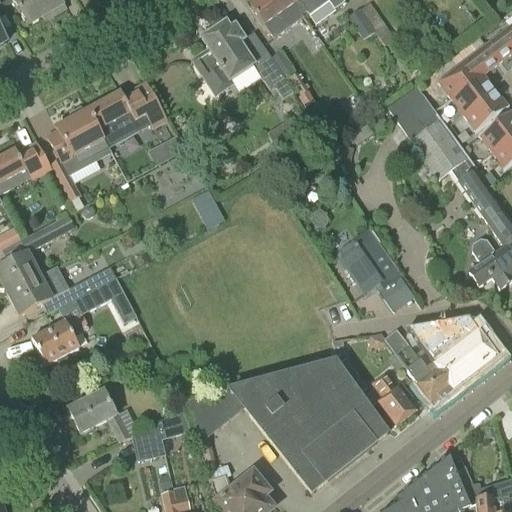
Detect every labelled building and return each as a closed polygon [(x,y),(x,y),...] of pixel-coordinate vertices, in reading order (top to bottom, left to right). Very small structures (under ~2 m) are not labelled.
[(58,0),(9,0),(26,30),(64,8),(58,0)] [(302,35),(308,31),(293,9),(296,8),(290,0),(263,0),(249,10),(263,30),(260,32),(269,44),(277,38),(269,26),(282,17),(289,27),(294,24),(302,35)] [(293,9),(308,31),(310,30),(301,19),(306,15),(309,19),(328,6),(333,13),(343,6),(338,0),(290,0),(296,8),(293,9)] [(384,49),(394,43),(370,6),(352,19),(348,21),(363,43),(375,35),(384,49)] [(208,54),(190,66),(214,102),(233,89),(230,85),(252,70),(256,76),(262,85),(267,82),(271,88),(282,81),(266,57),(252,66),(245,56),(239,46),(244,43),(234,28),(229,31),(225,25),(200,42),(208,54)] [(511,29),(484,51),(498,68),(511,57),(511,29)] [(415,87),(414,88),(436,117),(452,104),(484,79),(497,68),(498,68),(484,51),(462,68),(438,86),(415,87)] [(284,81),(294,74),(281,54),(270,60),(284,81)] [(484,79),(452,104),(464,120),(496,95),(484,79)] [(495,224),(504,217),(474,174),(416,91),(386,111),(437,184),(449,175),(486,227),(493,221),(495,224)] [(98,134),(107,152),(150,130),(152,134),(168,124),(148,92),(124,105),(118,96),(86,113),(98,134)] [(496,95),(464,120),(476,135),(475,136),(509,110),(508,111),(496,95)] [(98,164),(110,157),(107,152),(98,134),(86,113),(83,114),(83,112),(79,111),(69,117),(68,120),(69,122),(53,130),(55,134),(45,140),(59,164),(67,178),(93,163),(98,164)] [(493,157),(511,142),(511,116),(511,115),(511,114),(478,140),(478,141),(480,140),(493,157)] [(511,142),(493,157),(504,172),(503,173),(504,174),(511,167),(511,142)] [(179,144),(172,148),(178,158),(185,155),(179,144)] [(0,162),(0,198),(51,171),(50,169),(39,150),(18,162),(14,155),(0,162)] [(78,201),(79,200),(67,178),(59,164),(50,169),(51,171),(69,205),(78,201)] [(481,181),(488,191),(496,185),(489,175),(481,181)] [(205,232),(223,224),(210,194),(192,201),(205,232)] [(78,201),(69,205),(75,215),(82,211),(83,211),(78,201)] [(493,221),(486,227),(503,252),(493,258),(485,245),(479,244),(472,249),(471,256),(480,268),(473,273),(482,286),(489,281),(498,294),(511,284),(511,247),(511,246),(511,228),(504,217),(495,224),(493,221)] [(26,257),(74,231),(67,219),(20,245),(26,257)] [(340,262),(339,263),(362,297),(371,290),(372,289),(379,300),(393,290),(398,297),(404,292),(378,253),(365,234),(351,244),(356,252),(340,262)] [(40,281),(39,279),(27,257),(0,271),(0,291),(3,292),(7,298),(40,281)] [(74,305),(116,283),(110,270),(68,293),(56,270),(39,279),(40,281),(7,298),(19,322),(42,310),(46,319),(74,304),(74,305)] [(116,283),(74,305),(81,318),(113,301),(119,312),(128,307),(116,283)] [(88,333),(81,319),(65,327),(64,325),(31,343),(45,370),(56,365),(60,372),(72,365),(68,358),(78,353),(72,341),(88,333)] [(488,351),(487,351),(477,339),(483,334),(486,333),(479,322),(473,322),(406,333),(408,336),(432,369),(452,395),(496,361),(488,351)] [(383,344),(432,410),(452,395),(432,369),(426,374),(407,349),(396,334),(383,344)] [(379,355),(385,348),(379,338),(368,340),(368,351),(379,355)] [(344,363),(341,343),(331,345),(335,366),(357,398),(365,392),(344,363)] [(399,379),(405,374),(393,357),(386,362),(399,379)] [(386,438),(357,398),(335,366),(180,408),(198,449),(243,412),(311,498),(386,438)] [(396,392),(384,378),(370,389),(382,404),(375,409),(394,432),(416,415),(407,404),(411,401),(401,388),(396,392)] [(114,419),(101,395),(66,413),(79,438),(105,425),(116,446),(128,440),(116,417),(114,419)] [(137,465),(165,460),(157,428),(131,441),(137,465)] [(470,511),(461,489),(454,474),(462,470),(455,453),(393,503),(395,507),(386,511),(475,511),(475,509),(470,511)] [(216,471),(207,473),(207,475),(210,483),(211,483),(224,479),(224,481),(230,480),(226,468),(216,471)] [(260,501),(266,496),(252,478),(229,496),(224,481),(224,479),(211,483),(210,483),(216,506),(217,508),(220,511),(268,511),(269,511),(260,501)] [(511,494),(510,487),(511,486),(511,485),(511,482),(480,492),(479,487),(461,489),(470,511),(475,509),(475,511),(507,511),(508,510),(511,509),(511,494)] [(173,495),(176,511),(188,511),(184,493),(173,495)] [(176,511),(173,495),(160,498),(163,511),(176,511)]
